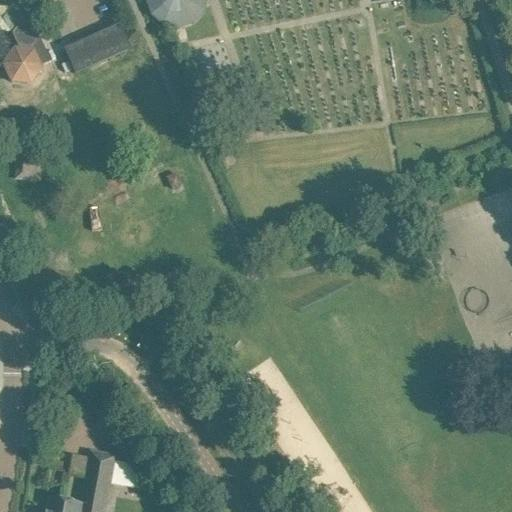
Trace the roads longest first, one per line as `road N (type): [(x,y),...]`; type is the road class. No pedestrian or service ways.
road 1 (unclassified): [(238,511),(118,350),(12,335)]
road 2 (tertiary): [(0,506),(12,335)]
